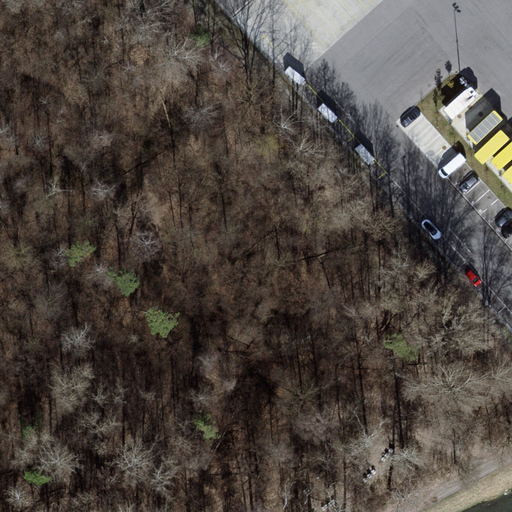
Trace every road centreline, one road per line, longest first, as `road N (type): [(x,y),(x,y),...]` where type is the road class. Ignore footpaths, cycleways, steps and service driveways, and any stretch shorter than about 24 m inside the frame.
road 1 (track): [(192,0),(511,367)]
road 2 (track): [(511,455),(388,511)]
